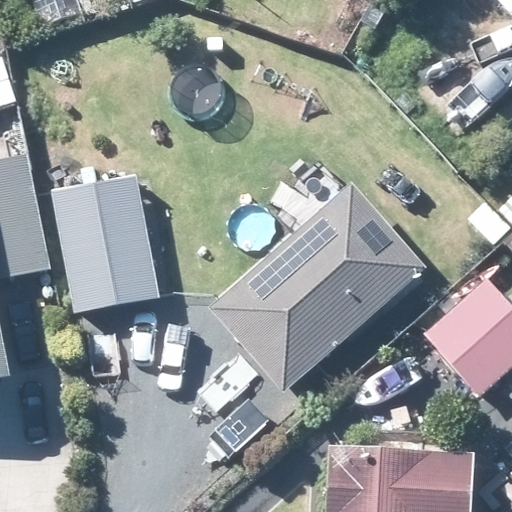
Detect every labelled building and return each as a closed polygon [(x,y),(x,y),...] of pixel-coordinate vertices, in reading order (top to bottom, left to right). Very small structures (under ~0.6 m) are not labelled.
[(36,0),(46,26),(84,13),(79,0),(36,0)] [(379,3),(366,21),(378,30),(391,11),(379,3)] [(0,66),(0,111),(15,106),(0,66)] [(0,385),(7,384),(0,348),(0,282),(40,275),(19,161),(0,164),(0,385)] [(45,199),(62,320),(155,307),(138,187),(45,199)] [(332,187),(197,310),(275,394),(409,271),(332,187)] [(509,379),(511,375),(511,303),(491,281),(432,334),(480,389),(489,398),(509,379)] [(481,511),(485,457),(358,450),(341,448),(337,511),(481,511)]
